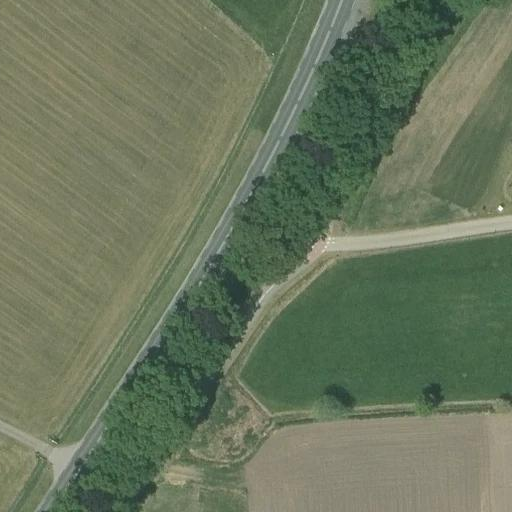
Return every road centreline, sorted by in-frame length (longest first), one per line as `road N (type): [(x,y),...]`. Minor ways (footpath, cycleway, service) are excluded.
road 1 (primary): [(52,511),(243,208)]
road 2 (unclassified): [(243,208),(321,245),(511,223)]
road 3 (primary): [(243,208),(341,0)]
